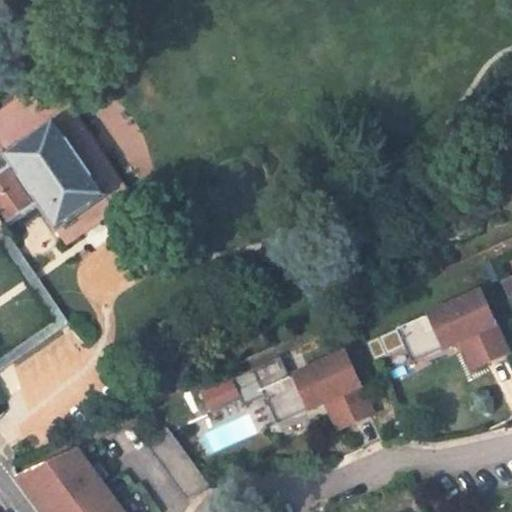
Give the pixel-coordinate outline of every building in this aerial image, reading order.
[(0,232),(4,230),(39,205),(56,231),(67,247),(116,212),(113,207),(47,111),(30,88),(0,110),(0,232)] [(65,99),(47,111),(113,207),(131,195),(65,99)] [(64,317),(8,236),(1,241),(56,322),(64,317)] [(511,276),(501,282),(509,301),(511,299),(511,276)] [(367,343),(375,361),(388,356),(384,346),(402,338),(409,354),(457,332),(466,328),(470,337),(461,341),(470,359),(505,344),(481,291),(367,343)] [(56,322),(0,361),(0,371),(68,324),(64,317),(56,322)] [(233,379),(242,400),(263,391),(278,425),(326,403),(335,398),(339,408),(330,412),(339,431),(374,414),(346,352),(275,384),(266,364),(233,379)] [(326,403),(330,412),(339,408),(335,398),(326,403)] [(143,445),(186,502),(208,485),(165,428),(143,445)] [(77,450),(18,476),(44,511),(122,511),(100,481),(107,475),(99,463),(91,469),(77,450)]
